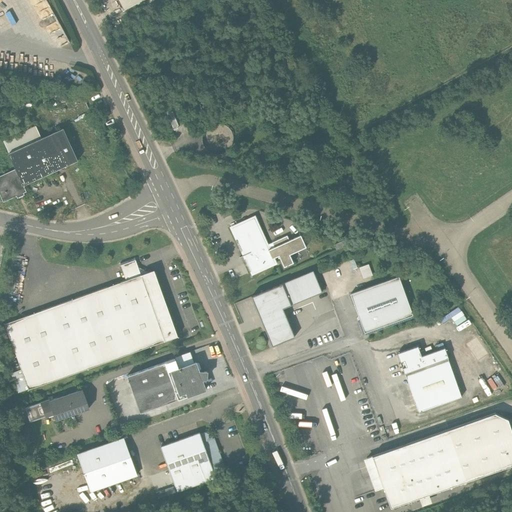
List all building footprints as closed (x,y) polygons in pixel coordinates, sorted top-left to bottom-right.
[(117,0),(124,11),(145,0),(117,0)] [(3,141),(9,154),(42,139),(36,126),(3,141)] [(78,161),(63,130),(42,139),(9,154),(16,170),(24,186),(78,161)] [(24,186),(16,170),(0,177),(0,191),(5,202),(18,196),(19,198),(24,196),(23,194),(26,192),(24,186)] [(305,238),(271,252),(257,218),(228,230),(248,278),(277,266),(276,263),(284,259),(288,270),(299,265),(294,254),(309,248),(305,238)] [(272,247),(291,239),(289,234),(270,242),(272,247)] [(121,267),(127,286),(7,327),(22,369),(8,374),(16,397),(30,392),(184,340),(161,274),(144,280),(137,261),(121,267)] [(360,266),(364,276),(373,273),(370,263),(360,266)] [(282,287),(251,299),(269,347),(300,336),(290,309),(326,295),(317,274),(282,287)] [(395,274),(343,294),(359,334),(410,315),(395,274)] [(458,324),(467,319),(462,310),(453,316),(458,324)] [(440,348),(418,356),(414,345),(389,354),(411,414),(427,408),(427,409),(458,398),(440,348)] [(178,370),(174,360),(127,376),(140,414),(205,391),(201,382),(207,381),(207,373),(198,372),(195,364),(178,370)] [(88,411),(81,392),(41,406),(46,420),(53,417),(56,423),(88,411)] [(495,414),(375,457),(393,508),(511,465),(511,431),(508,419),(495,414)] [(376,415),(362,420),(367,434),(380,430),(376,415)] [(200,434),(199,431),(161,445),(177,490),(214,477),(212,471),(224,466),(211,430),(200,434)] [(123,438),(77,454),(91,492),(136,476),(123,438)]
